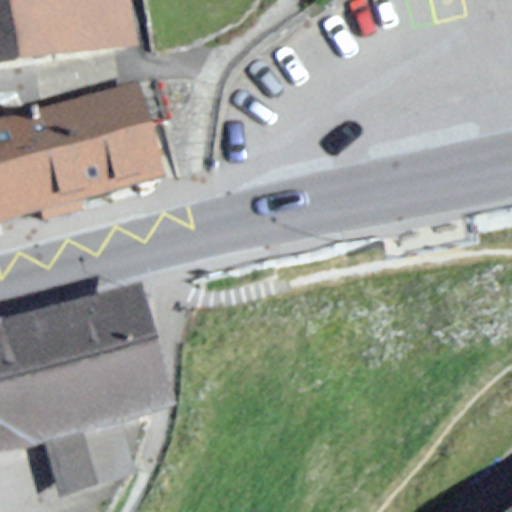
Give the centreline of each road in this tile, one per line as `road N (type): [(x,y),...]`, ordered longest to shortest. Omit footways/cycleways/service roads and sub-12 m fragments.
road 1 (secondary): [(0,282),(203,228),(511,166)]
road 2 (track): [(282,0),(211,70),(193,122),(203,228)]
